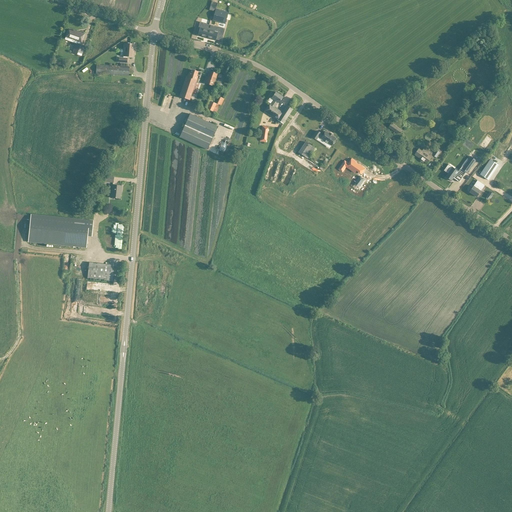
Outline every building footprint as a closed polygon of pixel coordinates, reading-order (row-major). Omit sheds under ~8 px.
[(216,9),(212,21),(225,24),(228,12),(216,9)] [(197,34),(196,34),(197,35),(197,36),(215,41),(216,40),(221,41),(220,41),(221,38),(221,37),(218,37),(219,34),(222,35),(222,34),(223,29),(224,29),(214,26),(213,26),(211,25),(210,28),(208,28),(209,25),(207,24),(206,24),(201,22),(201,23),(200,28),(199,28),(199,29),(198,29),(197,34)] [(80,57),(81,56),(82,56),(85,46),(81,45),(81,43),(84,34),(76,32),(76,33),(73,32),(74,30),(72,30),(69,29),(66,37),(65,40),(75,44),(73,53),(78,55),(77,56),(80,57)] [(118,62),(122,62),(127,63),(127,58),(127,56),(133,57),(134,52),(133,52),(133,49),(134,45),(131,44),(130,44),(125,44),(124,59),(119,58),(118,62)] [(129,76),(129,67),(96,65),(95,73),(129,76)] [(188,78),(186,77),(179,97),(189,100),(197,76),(196,76),(198,72),(192,70),(191,73),(189,73),(188,78)] [(213,86),(217,74),(209,71),(205,83),(213,86)] [(283,124),(285,121),(292,110),(284,104),(279,111),(273,107),(277,102),(278,103),(283,97),(276,92),(271,98),(273,99),(265,112),(283,124)] [(208,106),(207,109),(216,113),(217,109),(219,106),(218,105),(216,104),(210,101),(208,106)] [(218,126),(190,114),(180,137),(207,149),(218,126)] [(262,126),(260,141),(267,141),(269,127),(262,126)] [(290,128),(278,146),(288,152),(290,149),(291,150),(301,135),(290,128)] [(317,131),(313,137),(316,140),(318,137),(331,146),(336,139),(332,136),(333,135),(330,133),(329,134),(325,131),(322,136),(320,134),(320,133),(317,131)] [(305,142),(303,146),(298,152),(298,153),(300,155),(300,154),(307,158),(314,148),(305,142)] [(415,155),(418,157),(422,159),(421,161),(423,163),(424,161),(427,163),(430,159),(434,154),(424,148),(422,151),(419,149),(415,155)] [(433,155),(437,157),(442,150),(438,148),(433,155)] [(287,184),(294,164),(295,161),(275,154),(267,178),(278,182),(283,184),(283,183),(287,184)] [(450,179),(452,181),(454,178),(459,181),(458,181),(459,182),(466,172),(467,173),(468,173),(477,160),(476,160),(471,157),(471,156),(469,160),(468,161),(470,162),(467,166),(465,165),(463,167),(462,166),(460,170),(459,170),(459,171),(458,171),(449,165),(449,164),(444,171),(445,171),(448,173),(446,177),(449,179),(450,179)] [(345,160),(338,169),(339,170),(340,170),(343,172),(344,170),(345,170),(346,167),(348,165),(353,168),(352,171),(355,173),(357,171),(360,173),(362,172),(363,172),(362,173),(363,173),(366,169),(359,164),(356,162),(357,162),(352,158),(349,163),(345,160)] [(490,159),(480,174),(489,180),(499,165),(490,159)] [(360,176),(356,182),(358,183),(357,185),(358,186),(359,187),(359,188),(365,180),(362,178),(362,177),(360,176)] [(477,197),(480,193),(485,186),(478,181),(470,192),(477,197)] [(111,197),(115,198),(120,198),(120,191),(121,191),(122,186),(112,185),(111,197)] [(74,220),(31,215),(28,241),(86,247),(87,236),(92,237),(93,221),(74,219),(74,220)] [(87,278),(107,280),(112,281),(114,265),(89,263),(87,278)] [(104,312),(104,316),(109,316),(109,312),(111,312),(110,308),(101,308),(101,312),(104,312)]
